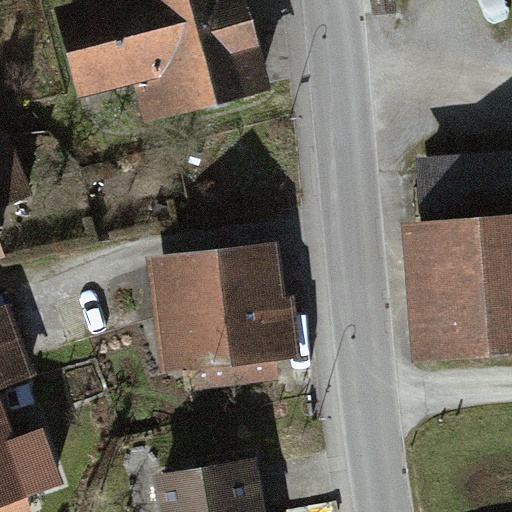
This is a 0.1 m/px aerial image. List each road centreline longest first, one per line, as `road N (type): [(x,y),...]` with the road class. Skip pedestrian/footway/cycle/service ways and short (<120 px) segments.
road 1 (unclassified): [(333,0),(382,511)]
road 2 (unknown): [(352,213),(175,238),(0,277)]
